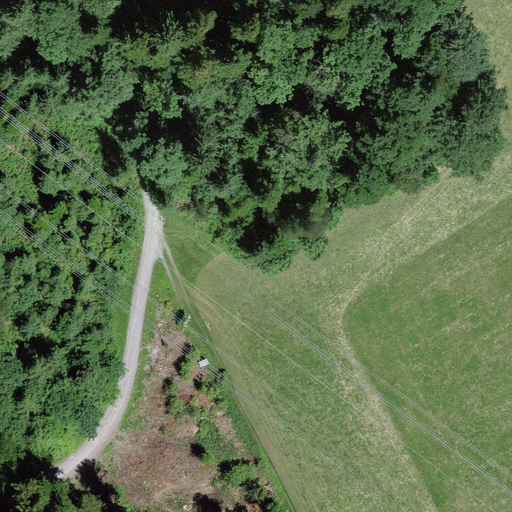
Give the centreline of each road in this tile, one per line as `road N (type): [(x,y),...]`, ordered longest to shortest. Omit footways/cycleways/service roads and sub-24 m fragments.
road 1 (track): [(17,0),(94,61),(124,103),(144,150),(157,241),(123,401),(103,439),(61,474),(0,502)]
road 2 (track): [(43,21),(178,0)]
